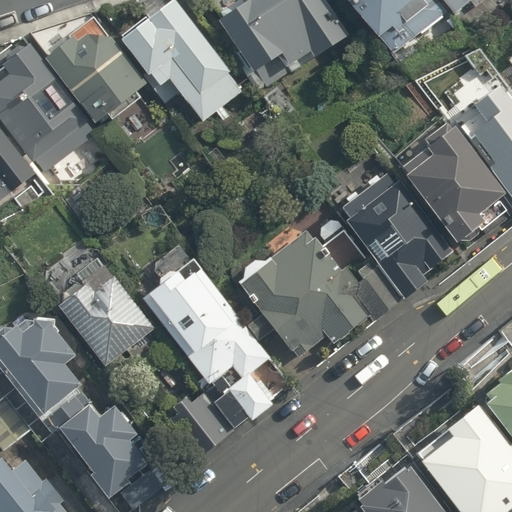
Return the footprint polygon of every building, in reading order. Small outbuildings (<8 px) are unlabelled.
[(246,89),(180,0),(170,0),(125,34),(164,88),(174,81),(203,120),(246,89)] [(345,30),(324,0),(240,0),(217,15),(254,71),(278,55),(286,68),(345,30)] [(452,12),(443,0),(360,0),(399,51),(452,12)] [(443,0),(452,12),(467,0),(443,0)] [(144,80),(95,17),(46,54),(94,118),(144,80)] [(97,131),(33,44),(0,68),(0,116),(17,139),(28,131),(52,164),(97,131)] [(511,93),(507,88),(456,127),(507,195),(511,191),(511,93)] [(398,171),(463,257),(511,219),(511,200),(507,195),(456,127),(398,171)] [(0,130),(0,201),(34,177),(0,130)] [(463,257),(398,171),(338,216),(368,255),(404,302),(463,257)] [(344,273),(306,223),(237,276),(300,359),(331,335),(341,349),(404,302),(368,255),(344,273)] [(121,261),(61,304),(107,368),(167,324),(149,300),(121,261)] [(192,359),(243,321),(200,262),(149,300),(167,324),(192,359)] [(73,368),(82,362),(36,303),(0,330),(0,358),(46,423),(90,391),(73,368)] [(243,321),(192,359),(210,384),(180,406),(215,454),(297,395),(243,321)] [(14,446),(46,423),(0,358),(0,455),(0,456),(14,446)] [(483,397),(479,400),(511,441),(511,361),(491,377),(494,380),(479,392),(483,397)] [(107,412),(90,391),(46,423),(110,505),(162,466),(115,405),(107,412)] [(417,456),(414,458),(457,511),(504,511),(511,505),(511,450),(472,401),(440,426),(442,428),(413,451),(417,456)] [(0,511),(61,511),(14,446),(0,456),(0,511)] [(355,501),(352,502),(359,511),(443,511),(405,462),(379,482),(376,477),(351,496),(355,501)]
